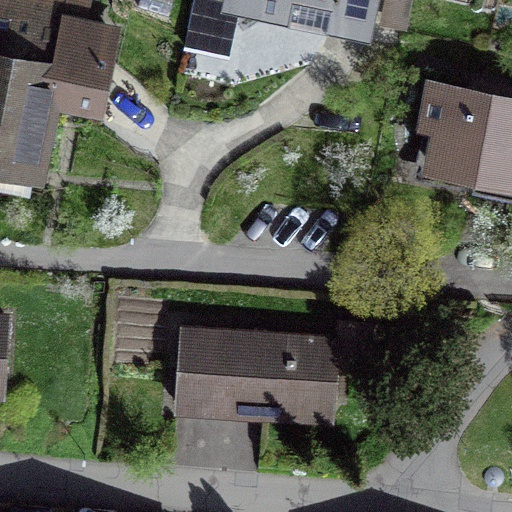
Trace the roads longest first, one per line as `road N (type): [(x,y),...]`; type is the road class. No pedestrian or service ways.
road 1 (residential): [(0,250),(511,274)]
road 2 (residential): [(0,477),(397,510)]
road 3 (residential): [(397,510),(427,445),(490,358),(511,348)]
